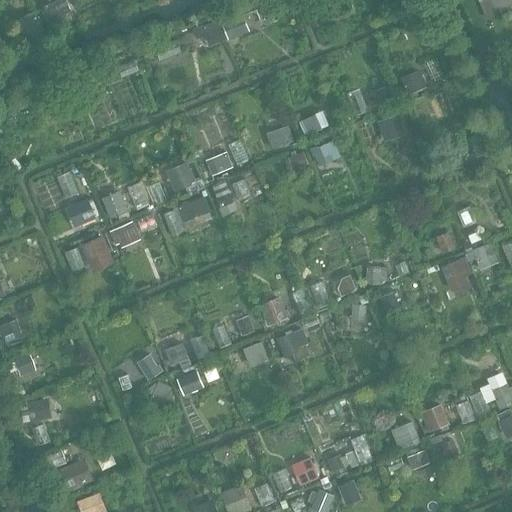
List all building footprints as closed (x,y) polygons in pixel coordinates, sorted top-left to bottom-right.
[(265,133),(270,152),(293,145),(288,126),(265,133)] [(227,152),(204,159),(210,176),(233,169),(227,152)] [(70,175),(58,180),(65,198),(77,194),(70,175)] [(141,185),(127,191),(136,213),(150,207),(141,185)] [(120,194),(103,201),(110,220),(127,213),(120,194)] [(132,223),(114,230),(121,249),(140,242),(132,223)] [(112,263),(101,237),(80,246),(91,272),(112,263)] [(467,251),(476,271),(502,259),(493,240),(467,251)] [(441,264),(450,287),(467,280),(465,276),(470,274),(463,256),(441,264)] [(368,268),(368,286),(388,286),(388,269),(368,268)] [(330,285),(338,304),(360,296),(353,277),(330,285)] [(381,297),(386,310),(399,305),(393,292),(381,297)] [(280,299),(259,307),(268,329),(289,321),(280,299)] [(353,304),(353,319),(363,320),(364,305),(353,304)] [(0,328),(7,345),(22,339),(15,322),(0,328)] [(276,339),(283,353),(306,343),(299,328),(276,339)] [(261,344),(242,351),(250,370),(268,362),(261,344)] [(12,359),(19,375),(34,370),(27,353),(12,359)] [(150,355),(138,362),(150,383),(162,375),(150,355)] [(196,370),(178,377),(183,391),(201,384),(196,370)] [(28,401),(30,419),(58,417),(56,399),(28,401)] [(442,408),(421,416),(428,435),(449,427),(442,408)] [(511,414),(499,420),(505,435),(511,432),(511,414)] [(412,427),(392,435),(398,450),(418,442),(412,427)] [(310,457),(293,464),(302,486),(319,479),(310,457)] [(76,462),(60,469),(70,491),(86,484),(76,462)] [(338,486),(345,503),(358,498),(350,481),(338,486)] [(222,493),(229,511),(240,511),(249,508),(239,486),(222,493)] [(318,491),(311,508),(321,511),(325,511),(331,496),(318,491)] [(74,506),(76,511),(106,511),(99,495),(74,506)] [(216,511),(211,499),(192,508),(193,511),(216,511)]
